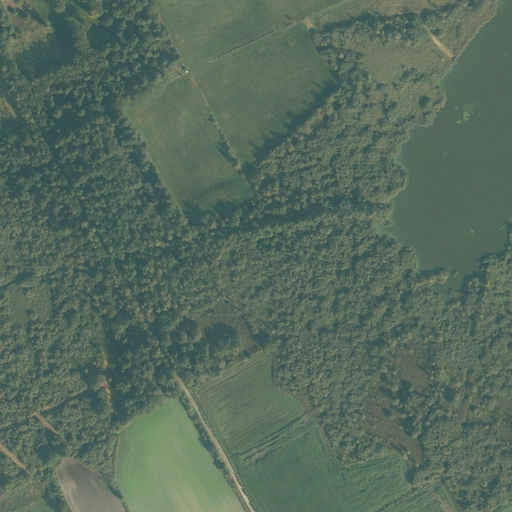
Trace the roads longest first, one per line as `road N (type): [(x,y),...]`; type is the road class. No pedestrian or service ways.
road 1 (track): [(0,47),(254,511)]
road 2 (track): [(51,140),(180,72)]
